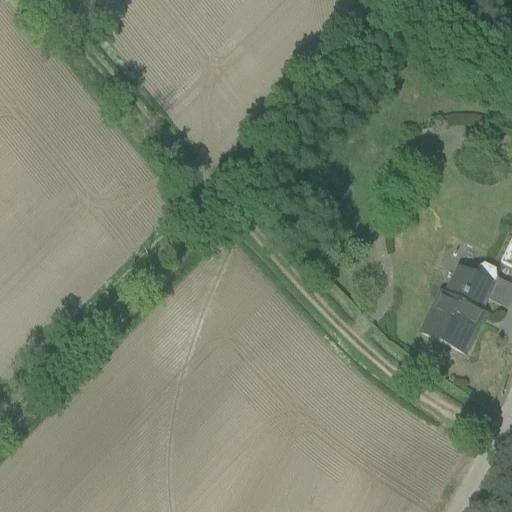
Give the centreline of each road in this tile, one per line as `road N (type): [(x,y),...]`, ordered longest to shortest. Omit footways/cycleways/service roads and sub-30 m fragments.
road 1 (track): [(497,436),(445,412),(336,322),(222,194),(168,153),(41,0)]
road 2 (track): [(0,423),(411,0)]
